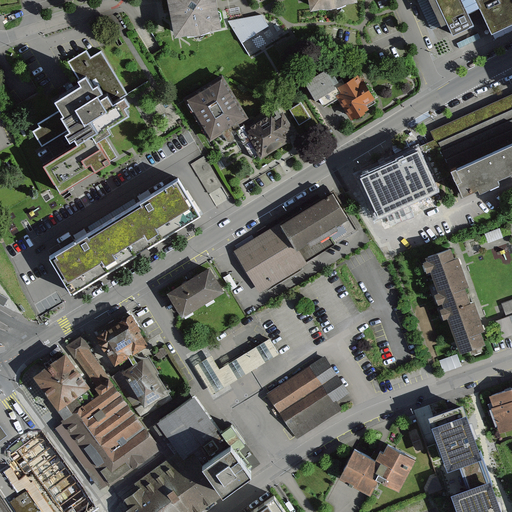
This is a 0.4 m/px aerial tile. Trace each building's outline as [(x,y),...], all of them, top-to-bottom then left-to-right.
[(216,0),(171,0),(179,38),(222,29),(216,0)] [(357,0),(313,0),(316,11),(358,3),(357,0)] [(511,0),(436,0),(454,38),(475,29),(470,19),(479,15),(490,39),(511,28),(511,0)] [(263,16),(233,25),(250,54),(282,36),(275,23),(269,27),(263,16)] [(91,62),(87,54),(68,65),(82,88),(55,104),(61,115),(42,126),(44,129),(36,134),(42,145),(71,128),(82,147),(48,167),(64,192),(118,161),(107,143),(123,134),(119,128),(140,116),(135,108),(140,105),(137,100),(132,103),(103,55),(91,62)] [(340,68),(313,84),(325,104),(341,94),(358,121),(373,112),(370,107),(382,99),(368,75),(351,86),(340,68)] [(226,83),(190,105),(214,143),(249,121),(226,83)] [(511,98),(436,131),(464,196),(511,175),(511,98)] [(291,108),(299,125),(312,118),(303,102),(291,108)] [(248,130),(237,137),(254,162),(263,156),(267,162),(292,145),(289,140),(296,135),(287,122),(281,127),(276,119),(251,135),(248,130)] [(412,155),(360,178),(373,208),(425,185),(412,155)] [(210,193),(223,185),(204,157),(192,164),(210,193)] [(202,215),(180,180),(52,259),(74,294),(202,215)] [(287,226),(303,252),(355,220),(340,195),(287,226)] [(310,263),(303,252),(287,226),(242,254),(264,291),(310,263)] [(453,250),(429,259),(461,353),(485,344),(477,320),(462,275),(453,250)] [(213,272),(172,296),(185,318),(226,294),(213,272)] [(511,303),(503,306),(508,318),(497,322),(503,340),(511,337),(511,303)] [(147,345),(130,317),(99,335),(116,363),(147,345)] [(87,389),(66,359),(39,377),(49,392),(61,408),(63,406),(71,417),(60,425),(81,455),(106,490),(163,450),(83,336),(76,341),(69,346),(95,384),(87,389)] [(239,360),(249,375),(283,355),(273,339),(239,360)] [(445,372),(463,365),(458,353),(441,360),(445,372)] [(213,356),(197,366),(215,396),(249,375),(239,360),(222,371),(213,356)] [(352,392),(328,357),(271,395),(300,437),(341,409),(337,402),(352,392)] [(150,360),(125,376),(148,410),(173,394),(150,360)] [(511,428),(511,390),(491,397),(502,432),(511,428)] [(192,511),(248,471),(193,395),(158,420),(184,456),(123,501),(130,511),(192,511)] [(417,420),(449,511),(501,511),(462,403),(417,420)] [(381,465),(356,450),(341,476),(372,493),(382,476),(401,487),(417,459),(392,445),(381,465)] [(19,494),(10,500),(17,511),(40,511),(39,510),(42,509),(27,488),(19,494)] [(251,511),(286,511),(275,495),(251,511)]
